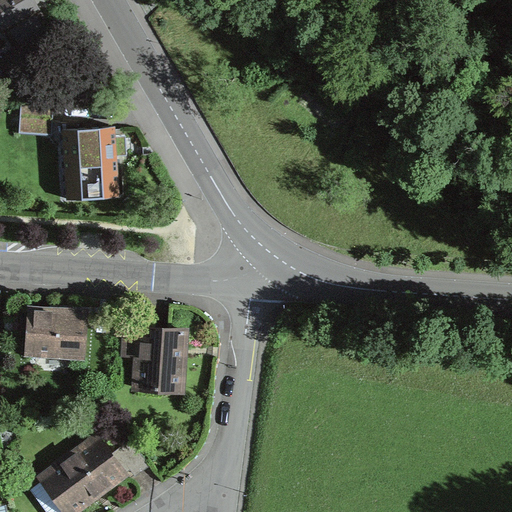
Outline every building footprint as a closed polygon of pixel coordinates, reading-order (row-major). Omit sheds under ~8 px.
[(0,0),(0,21),(13,43),(32,32),(41,49),(58,39),(48,23),(47,23),(35,2),(34,0),(0,0)] [(20,117),(52,119),(53,103),(21,100),(20,117)] [(67,198),(119,195),(115,140),(114,125),(63,128),(67,198)] [(82,354),(85,312),(41,309),(31,308),(28,351),(82,354)] [(185,329),(125,324),(123,352),(139,353),(136,387),(180,390),(182,361),(185,329)] [(132,440),(112,455),(98,436),(42,477),(68,511),(70,511),(95,494),(130,467),(134,473),(148,462),(132,440)]
